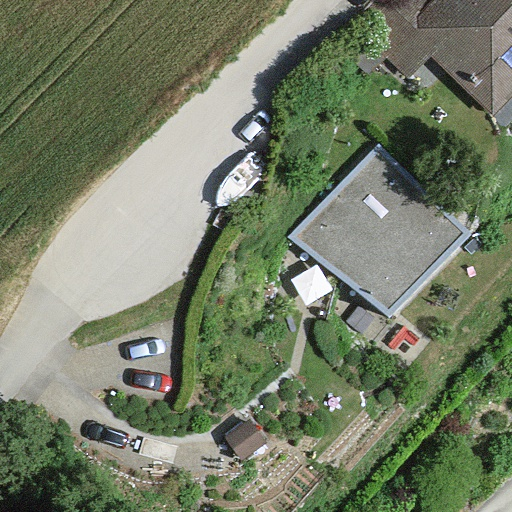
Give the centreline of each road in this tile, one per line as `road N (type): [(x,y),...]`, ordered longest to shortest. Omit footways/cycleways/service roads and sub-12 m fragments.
road 1 (residential): [(336,0),(155,175)]
road 2 (track): [(155,175),(0,340)]
